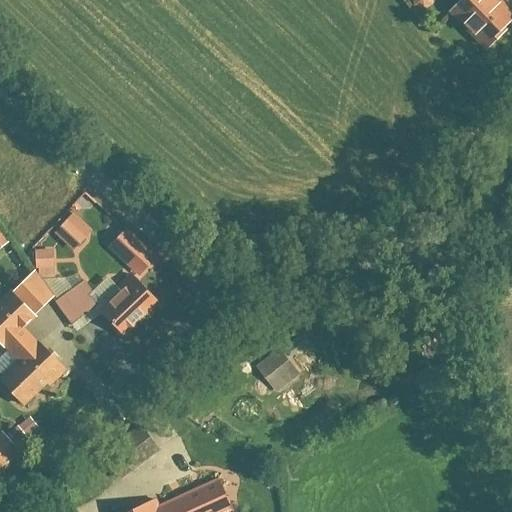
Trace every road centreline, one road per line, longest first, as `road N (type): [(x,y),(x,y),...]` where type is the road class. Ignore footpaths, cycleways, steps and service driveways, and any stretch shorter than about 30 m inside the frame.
road 1 (unclassified): [(0,82),(117,190),(217,299)]
road 2 (unclassified): [(217,299),(451,246),(511,240)]
road 3 (unclassified): [(6,511),(217,299)]
